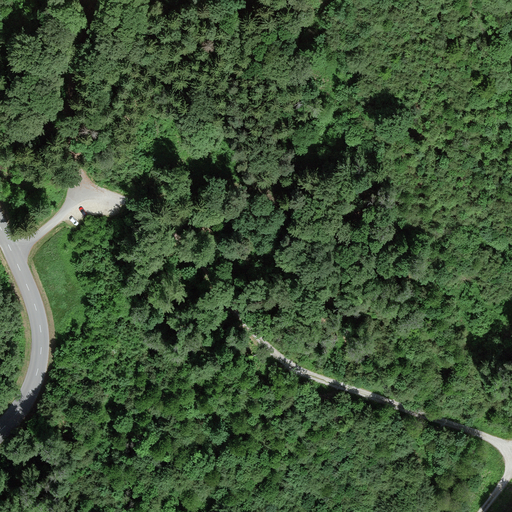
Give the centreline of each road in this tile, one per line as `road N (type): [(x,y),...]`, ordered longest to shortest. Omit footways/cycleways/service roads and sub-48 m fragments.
road 1 (track): [(14,254),(82,192),(131,202),(197,256),(260,340),(288,362),(511,445)]
road 2 (unclassified): [(0,224),(40,332),(33,383),(0,430)]
road 3 (track): [(82,192),(68,100),(77,48),(98,0)]
